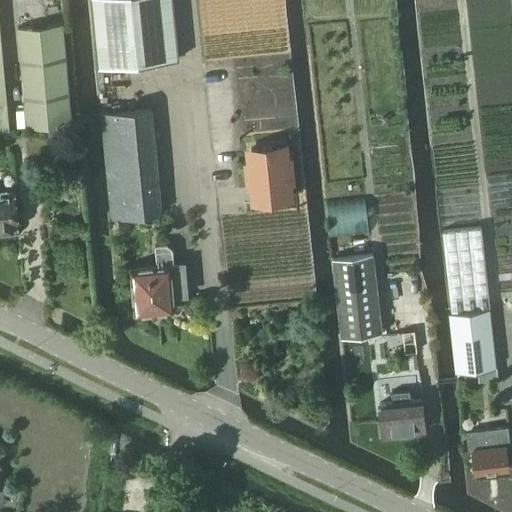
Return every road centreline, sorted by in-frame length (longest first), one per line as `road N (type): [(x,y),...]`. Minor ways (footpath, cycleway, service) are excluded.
road 1 (tertiary): [(409,511),(0,317)]
road 2 (track): [(396,319),(357,0)]
road 3 (track): [(500,306),(462,0)]
